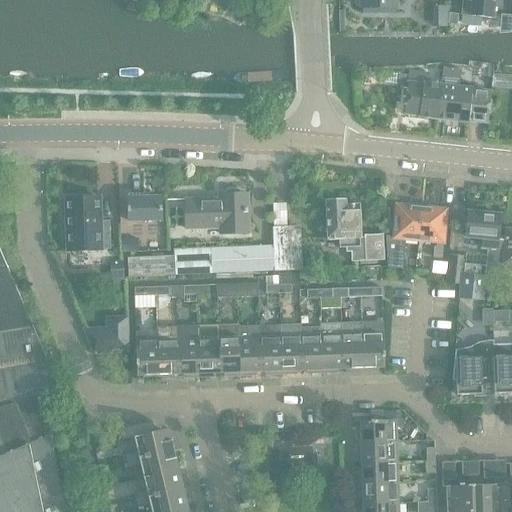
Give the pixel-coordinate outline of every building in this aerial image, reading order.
[(353,0),(353,1),(353,4),(355,7),(359,8),(359,9),(362,9),(362,15),(375,15),(395,14),(395,0),(353,0)] [(462,0),(461,15),(470,16),(495,18),(495,11),(492,11),(493,0),(462,0)] [(448,6),(432,6),(432,27),(446,27),(447,24),(448,14),(448,6)] [(448,14),(447,24),(457,25),(458,14),(448,14)] [(419,118),(440,120),(443,86),(441,86),(427,84),(428,75),(408,73),(408,75),(407,83),(408,83),(408,86),(405,115),(419,117),(419,118)] [(397,74),(396,85),(408,86),(408,83),(407,83),(408,75),(397,74)] [(511,76),(493,75),(491,88),(511,90),(511,76)] [(442,76),(441,86),(443,86),(440,120),(468,123),(469,123),(486,124),(489,92),(472,90),(472,89),(455,87),(456,77),(442,76)] [(227,193),(225,195),(218,195),(218,199),(185,200),(186,230),(247,228),(247,194),(241,194),(238,193),(234,192),(231,192),(227,193)] [(128,224),(161,223),(160,198),(128,199),(128,210),(126,210),(126,214),(128,214),(128,224)] [(82,200),(65,200),(65,236),(66,251),(94,251),(108,250),(108,222),(99,222),(99,200),(82,200)] [(353,263),(382,262),(382,236),(363,237),(363,239),(359,239),(358,206),(344,207),(344,201),(326,202),(327,241),(340,240),(341,249),(347,249),(348,253),(352,253),(353,263)] [(401,241),(416,242),(420,206),(408,205),(408,207),(396,206),(392,254),(400,255),(401,241)] [(433,207),(420,206),(416,242),(433,244),(432,258),(441,259),(446,211),(432,209),(433,207)] [(465,223),(465,227),(467,227),(467,238),(482,239),(481,249),(487,249),(485,267),(484,276),(499,277),(500,278),(503,241),(497,240),(499,216),(469,213),(468,223),(465,223)] [(127,279),(301,271),(299,234),(287,234),(287,229),(272,230),(273,247),(172,251),(172,258),(126,260),(127,279)] [(511,229),(506,229),(502,265),(511,265),(511,229)] [(166,238),(148,239),(149,251),(166,250),(166,238)] [(137,239),(122,240),(122,252),(138,252),(137,239)] [(0,425),(18,420),(9,400),(41,390),(56,385),(0,254),(0,425)] [(446,275),(445,283),(460,284),(461,275),(461,274),(462,265),(463,257),(447,255),(447,263),(446,275)] [(122,260),(109,261),(110,281),(123,280),(122,260)] [(431,273),(431,274),(446,275),(447,263),(432,262),(431,273)] [(461,274),(461,275),(484,277),(484,276),(485,267),(462,265),(461,274)] [(460,287),(459,295),(461,295),(476,297),(482,297),(482,292),(484,277),(461,275),(460,284),(460,286),(460,287)] [(484,277),(482,292),(497,293),(499,277),(484,276),(484,277)] [(257,283),(236,284),(237,299),(257,298),(257,283)] [(237,299),(236,284),(223,284),(224,299),(237,299)] [(183,295),(196,294),(195,285),(183,286),(183,295)] [(208,285),(195,285),(196,294),(208,294),(208,285)] [(265,294),(278,293),(278,285),(265,285),(265,294)] [(290,285),(278,285),(278,293),(290,293),(290,285)] [(168,286),(155,287),(155,296),(168,295),(168,286)] [(155,296),(155,287),(134,287),(134,296),(155,296)] [(347,297),(360,297),(359,288),(346,289),(347,297)] [(359,288),(360,297),(381,296),(380,288),(359,288)] [(331,289),(319,290),(319,298),(331,298),(331,289)] [(306,299),(319,298),(319,290),(306,290),(306,299)] [(82,329),(81,329),(88,344),(93,353),(128,351),(127,317),(105,318),(105,328),(82,329)] [(382,321),(360,322),(362,372),(374,371),(374,368),(383,367),(382,321)] [(360,322),(340,323),(341,369),(350,369),(350,372),(362,372),(360,322)] [(318,323),(318,328),(320,328),(322,373),(333,373),(333,369),(341,369),(340,323),(318,323)] [(227,376),(239,376),(237,326),(238,326),(238,324),(217,325),(219,373),(227,373),(227,376)] [(279,324),(258,325),(259,372),(268,371),(268,375),(281,374),(279,324)] [(292,370),(301,370),(299,329),(300,329),(300,324),(279,324),(281,374),(292,374),(292,370)] [(217,325),(197,326),(198,377),(210,377),(210,373),(219,373),(217,325)] [(250,372),(259,372),(258,325),(238,326),(237,326),(239,376),(250,375),(250,372)] [(155,327),(156,331),(158,379),(169,378),(169,375),(178,374),(176,326),(155,327)] [(197,326),(176,326),(178,374),(186,374),(186,378),(198,377),(197,326)] [(309,374),(322,373),(320,328),(318,328),(300,329),(299,329),(301,370),(309,370),(309,374)] [(145,379),(158,379),(156,331),(134,332),(136,376),(145,375),(145,379)] [(456,396),(494,395),(492,346),(493,345),(493,341),(488,342),(478,344),(469,348),(462,350),(455,351),(452,382),(456,382),(456,396)] [(511,344),(493,345),(492,346),(494,395),(511,393),(511,344)] [(50,435),(41,390),(9,400),(18,420),(30,446),(49,436),(50,435)] [(356,431),(356,443),(396,442),(395,420),(381,421),(381,412),(369,412),(369,421),(359,422),(359,431),(356,431)] [(127,453),(129,463),(130,466),(142,463),(148,490),(136,493),(139,506),(151,503),(153,511),(190,511),(179,463),(170,428),(156,430),(154,419),(121,427),(123,439),(135,436),(138,450),(127,453)] [(0,511),(64,511),(49,436),(30,446),(18,420),(0,425),(0,511)] [(360,455),(361,464),(396,463),(396,442),(356,443),(356,455),(360,455)] [(425,448),(426,462),(435,462),(434,448),(425,448)] [(478,461),(469,462),(470,476),(478,476),(478,461)] [(435,465),(435,462),(426,462),(426,474),(435,474),(435,465)] [(461,477),(470,476),(469,462),(461,462),(461,477)] [(357,472),(357,485),(397,484),(396,463),(361,464),(361,472),(357,472)] [(362,496),(362,505),(398,504),(397,484),(357,485),(358,496),(362,496)] [(494,511),(494,485),(470,486),(470,511),(494,511)] [(494,485),(494,511),(511,511),(511,487),(507,488),(507,485),(494,485)] [(445,511),(470,511),(470,486),(445,487),(445,511)] [(427,490),(427,503),(436,503),(436,489),(427,490)] [(436,511),(436,503),(427,503),(427,511),(436,511)]
